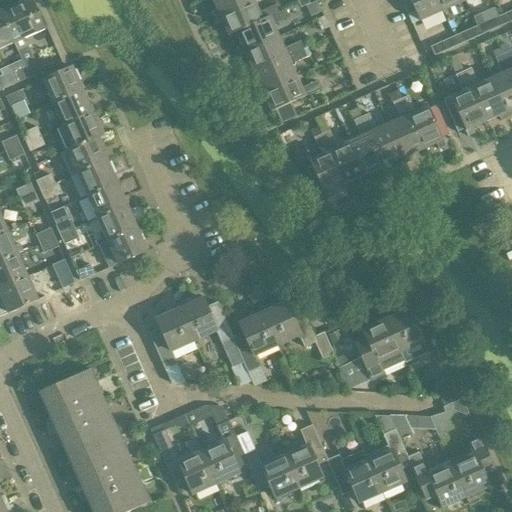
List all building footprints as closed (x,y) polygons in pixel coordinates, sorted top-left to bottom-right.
[(45,30),(31,0),(25,0),(0,11),(0,14),(13,45),(17,52),(28,47),(25,40),(45,30)] [(214,19),(253,1),(252,0),(211,0),(216,10),(211,12),(214,19)] [(306,0),(295,0),(298,5),(299,9),(309,5),(306,0)] [(436,0),(408,0),(418,22),(419,22),(442,12),(436,0)] [(463,0),(436,0),(442,12),(464,2),(463,0)] [(258,13),(253,1),(214,19),(217,25),(222,23),(228,36),(235,33),(278,14),(275,6),(258,13)] [(316,2),(305,7),(310,18),(321,13),(316,2)] [(286,10),(278,14),(235,33),(241,46),(235,49),(238,55),(245,51),(278,37),(273,24),(289,18),(286,10)] [(511,11),(498,17),(502,25),(511,20),(511,11)] [(0,50),(13,45),(0,14),(0,50)] [(498,17),(484,23),(488,32),(502,25),(498,17)] [(476,27),(462,33),(465,42),(479,35),(476,27)] [(302,50),(303,49),(299,42),(284,49),(278,37),(245,51),(238,55),(241,61),(247,59),(253,72),(265,66),(302,50)] [(430,47),(423,51),(427,59),(433,56),(457,45),(453,37),(430,47)] [(265,66),(253,72),(259,85),(253,88),(255,93),(268,88),(295,76),(290,64),(306,57),(303,49),(302,50),(265,66)] [(511,56),(510,51),(502,55),(511,77),(511,56)] [(501,74),(489,79),(507,119),(511,117),(511,112),(511,111),(511,77),(502,55),(494,58),(501,74)] [(40,74),(35,62),(23,68),(28,79),(40,74)] [(28,79),(23,68),(13,72),(18,83),(28,79)] [(52,105),(82,92),(72,69),(42,82),(52,105)] [(470,69),(463,72),(485,123),(498,117),(500,122),(507,119),(489,79),(478,85),(470,69)] [(443,100),(442,100),(456,133),(458,132),(463,130),(467,137),(474,134),(472,129),(485,123),(463,72),(455,76),(462,92),(443,100)] [(268,88),(255,93),(259,101),(264,98),(271,112),(274,111),(291,103),(320,90),(317,81),(301,88),(295,76),(268,88)] [(21,92),(5,99),(9,108),(25,101),(21,92)] [(82,92),(52,105),(62,128),(92,114),(82,92)] [(408,96),(399,101),(421,151),(435,145),(437,150),(445,147),(441,138),(448,135),(439,115),(432,119),(427,108),(415,113),(408,96)] [(400,120),(387,125),(405,165),(411,162),(409,157),(421,151),(399,101),(392,104),(400,120)] [(297,116),(291,103),(274,111),(280,124),(297,116)] [(62,128),(57,130),(67,152),(72,150),(96,140),(96,139),(102,137),(92,114),(62,128)] [(368,114),(360,118),(382,169),(396,162),(398,167),(405,165),(387,125),(375,131),(368,114)] [(360,137),(347,143),(365,182),(371,179),(369,174),(382,169),(360,118),(353,121),(360,137)] [(25,144),(40,138),(36,127),(21,134),(25,144)] [(329,132),(320,136),(342,187),(356,180),(358,185),(365,182),(347,143),(336,148),(329,132)] [(0,144),(4,154),(19,147),(14,136),(0,142),(0,144)] [(318,151),(301,159),(309,177),(314,175),(325,200),(333,197),(331,192),(342,187),(320,136),(313,139),(318,151)] [(40,138),(25,144),(29,153),(44,146),(40,138)] [(106,162),(96,140),(72,150),(67,152),(60,155),(70,178),(77,175),(106,162)] [(19,147),(4,154),(7,162),(23,155),(19,147)] [(106,162),(77,175),(87,197),(116,184),(106,162)] [(39,192),(55,185),(50,174),(34,181),(39,192)] [(18,202),(33,195),(29,184),(13,191),(18,202)] [(116,184),(87,197),(97,220),(126,207),(116,184)] [(55,185),(39,192),(42,200),(58,193),(55,185)] [(33,195),(18,202),(22,210),(37,203),(33,195)] [(126,207),(97,220),(107,242),(136,229),(126,207)] [(59,237),(75,230),(70,220),(54,227),(59,237)] [(38,246),(53,240),(48,229),(33,236),(38,246)] [(146,252),(136,229),(107,242),(97,246),(107,269),(146,252)] [(75,230),(59,237),(62,246),(79,239),(75,230)] [(0,236),(0,263),(17,256),(22,253),(19,245),(13,248),(7,233),(0,236)] [(53,240),(38,246),(41,255),(57,248),(53,240)] [(17,256),(0,263),(0,290),(27,278),(17,256)] [(73,284),(64,263),(63,262),(50,268),(60,290),(73,284)] [(74,272),(75,273),(79,282),(94,275),(89,265),(74,272)] [(27,278),(0,290),(0,297),(7,314),(37,300),(27,278)] [(176,307),(192,344),(215,334),(220,345),(231,340),(231,339),(232,339),(217,305),(206,309),(202,301),(189,306),(187,302),(176,307)] [(259,311),(276,347),(298,337),(303,349),(314,344),(322,361),(333,356),(323,334),(314,339),(300,308),(288,313),(285,305),(272,311),(270,306),(259,311)] [(192,344),(176,307),(166,312),(168,316),(156,322),(159,330),(148,335),(164,370),(176,365),(171,353),(192,344)] [(276,347),(259,311),(249,315),(251,320),(238,326),(242,334),(232,339),(231,339),(231,340),(247,374),(259,369),(253,357),(276,347)] [(393,313),(382,317),(399,353),(404,363),(404,365),(426,354),(427,355),(438,350),(423,315),(412,320),(408,311),(395,317),(393,313)] [(366,341),(355,346),(370,381),(383,375),(381,372),(404,363),(399,353),(382,317),(372,322),(374,326),(362,332),(366,341)] [(338,331),(327,336),(333,349),(344,344),(338,331)] [(80,485),(73,491),(82,503),(87,501),(91,511),(130,511),(149,503),(89,371),(39,394),(50,418),(46,420),(48,436),(57,435),(63,447),(74,473),(80,485)] [(438,395),(455,387),(452,378),(434,386),(438,395)] [(432,417),(429,418),(435,431),(438,437),(442,435),(452,411),(453,408),(451,405),(444,408),(443,409),(444,413),(432,417)] [(210,444),(199,449),(215,485),(238,475),(237,472),(236,470),(246,465),(243,458),(243,457),(244,457),(228,423),(222,408),(207,407),(217,428),(223,444),(212,449),(210,444)] [(376,453),(365,458),(382,494),(405,483),(399,471),(409,467),(409,466),(410,465),(407,458),(399,441),(394,431),(388,417),(373,416),(382,437),(387,448),(376,453)] [(404,417),(388,417),(394,431),(399,441),(412,435),(410,430),(404,417)] [(292,449),(282,453),(299,489),(322,479),(316,467),(326,463),(326,462),(327,461),(311,427),(299,432),(306,448),(294,453),(292,449)] [(165,431),(153,436),(160,453),(176,488),(187,483),(193,496),(215,485),(199,449),(194,439),(185,443),(189,453),(188,454),(190,458),(179,463),(172,448),(165,431)] [(459,457),(449,462),(465,498),(488,488),(482,476),(493,471),(477,436),(465,441),(470,452),(459,457)] [(327,461),(326,462),(326,463),(341,497),(353,492),(359,504),(382,494),(365,458),(363,451),(340,461),(338,456),(327,461)] [(244,457),(243,457),(243,458),(246,465),(259,492),(270,487),(276,500),(299,489),(282,453),(272,458),(274,462),(262,467),(255,452),(244,457)] [(418,453),(407,458),(410,465),(409,466),(409,467),(425,501),(436,496),(442,508),(465,498),(449,462),(438,467),(426,472),(421,460),(418,453)] [(0,511),(7,511),(11,510),(7,503),(0,506),(0,511)]
